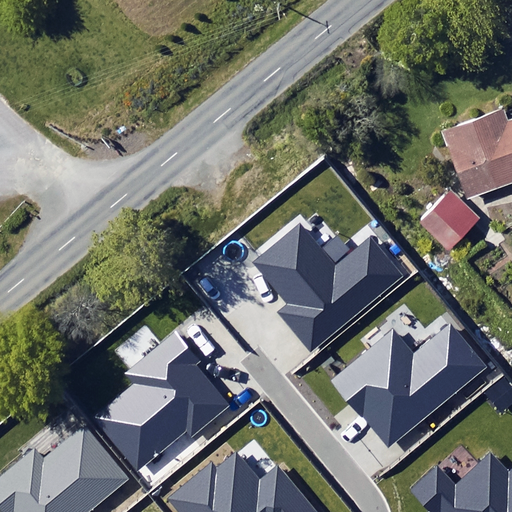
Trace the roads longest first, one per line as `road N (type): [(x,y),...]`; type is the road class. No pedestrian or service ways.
road 1 (tertiary): [(362,0),(0,298)]
road 2 (unknown): [(185,145),(460,443),(511,466)]
road 3 (unknown): [(101,215),(44,150),(0,174)]
